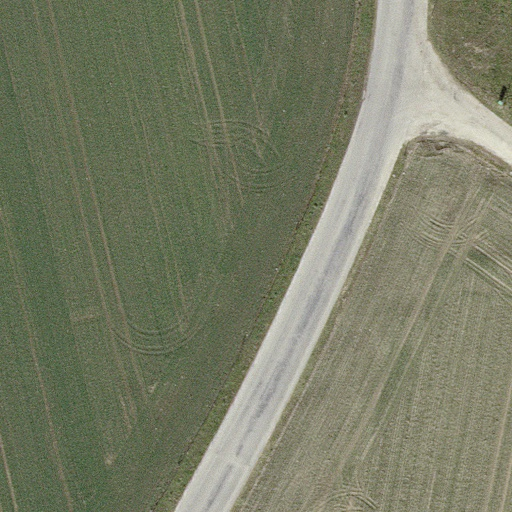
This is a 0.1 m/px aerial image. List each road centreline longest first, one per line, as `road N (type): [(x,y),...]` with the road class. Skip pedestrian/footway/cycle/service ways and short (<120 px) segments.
road 1 (unclassified): [(205,511),(276,378),(363,177),(398,71),(403,0)]
road 2 (track): [(398,71),(511,153)]
